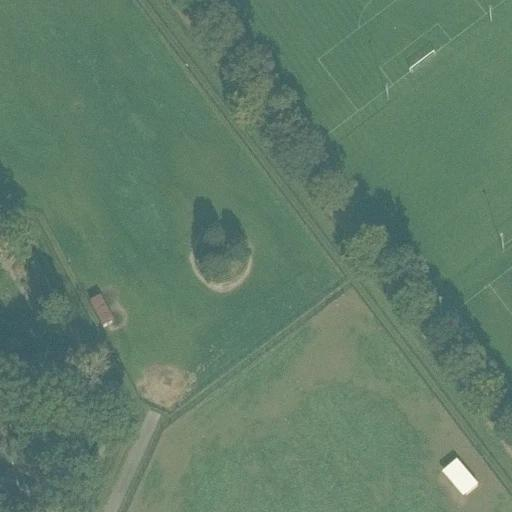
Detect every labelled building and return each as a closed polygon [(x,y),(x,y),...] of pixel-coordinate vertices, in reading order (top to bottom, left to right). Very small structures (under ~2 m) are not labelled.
[(0,257),(9,247),(0,239),(0,257)] [(89,302),(100,328),(114,323),(102,296),(89,302)] [(68,349),(51,345),(46,367),(64,370),(68,349)] [(458,457),(441,471),(464,500),(482,486),(458,457)] [(20,492),(32,498),(36,489),(24,483),(20,492)]
